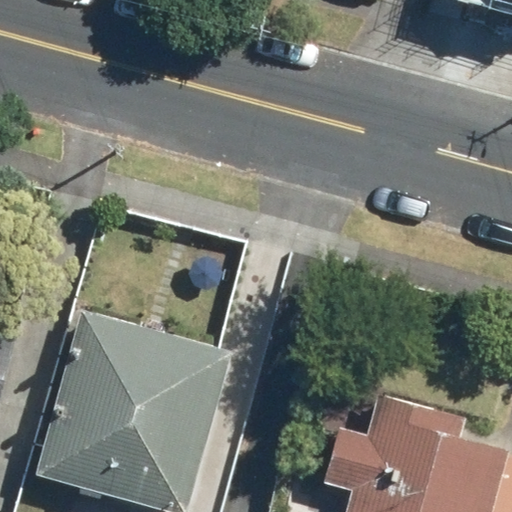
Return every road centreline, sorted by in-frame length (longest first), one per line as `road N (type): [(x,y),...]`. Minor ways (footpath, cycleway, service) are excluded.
road 1 (residential): [(0,33),(511,172)]
road 2 (unknown): [(295,114),(202,511)]
